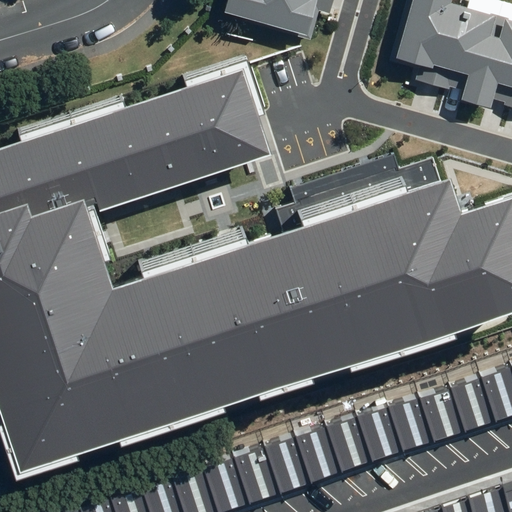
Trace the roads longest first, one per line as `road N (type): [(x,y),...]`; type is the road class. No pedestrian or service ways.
road 1 (residential): [(511,140),(351,95),(337,83),(355,0)]
road 2 (unknown): [(336,66),(323,121),(131,205)]
road 3 (unknown): [(336,66),(424,101),(511,123)]
